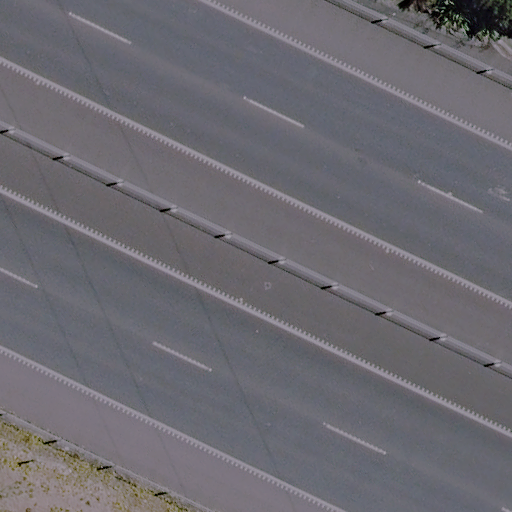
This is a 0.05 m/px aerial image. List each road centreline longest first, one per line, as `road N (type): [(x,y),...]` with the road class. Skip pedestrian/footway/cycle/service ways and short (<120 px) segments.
road 1 (motorway): [(511,501),(180,352),(0,260)]
road 2 (motorway): [(37,0),(270,118),(511,227)]
